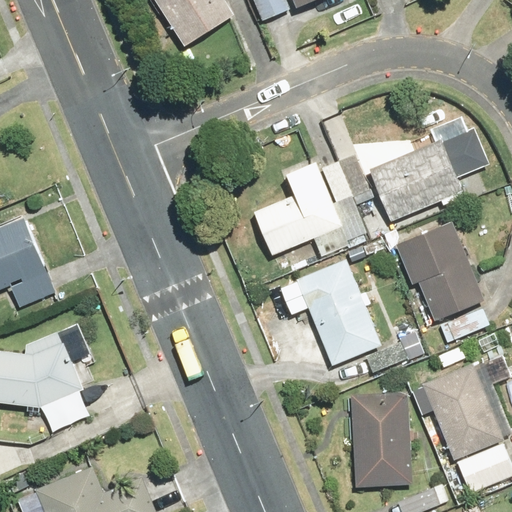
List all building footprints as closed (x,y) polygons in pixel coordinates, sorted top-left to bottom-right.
[(229,0),(155,0),(183,43),(236,10),(229,0)] [(280,0),(253,0),(262,20),(284,10),(280,0)] [(304,42),(289,13),(260,28),(274,57),(304,42)] [(440,134),(368,164),(391,217),(463,187),(440,134)] [(293,191),(252,206),(267,248),(311,232),(319,252),(370,233),(359,203),(373,198),(356,151),(319,165),(315,154),(284,165),(293,191)] [(501,177),(492,156),(468,166),(477,188),(501,177)] [(29,211),(0,222),(0,288),(14,283),(22,305),(61,289),(29,211)] [(486,303),(450,214),(393,237),(410,281),(417,278),(435,323),(486,303)] [(511,235),(509,234),(500,271),(511,273),(511,235)] [(346,257),(297,276),(330,361),(379,343),(346,257)] [(32,339),(27,348),(0,343),(0,396),(45,403),(89,386),(65,326),(32,339)] [(474,359),(421,379),(452,459),(505,439),(474,359)] [(407,387),(350,389),(353,481),(411,479),(407,387)] [(150,457),(144,441),(116,452),(122,468),(150,457)] [(511,474),(511,461),(504,441),(457,461),(470,491),(511,474)] [(158,511),(143,474),(106,489),(96,464),(35,488),(14,497),(19,511),(158,511)] [(402,511),(421,511),(449,500),(442,483),(398,501),(402,511)]
